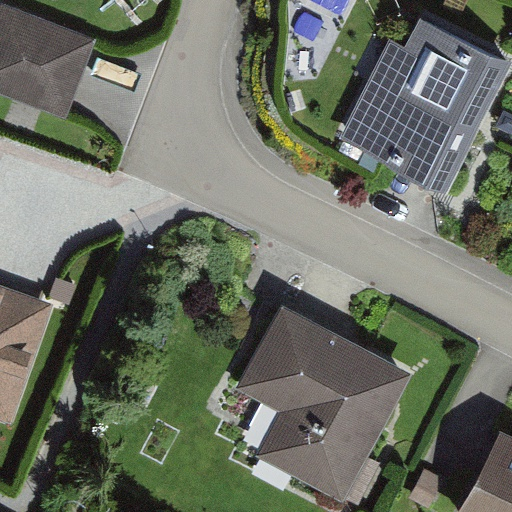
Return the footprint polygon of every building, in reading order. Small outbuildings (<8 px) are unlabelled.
[(101,40),(4,6),(0,17),(0,92),(73,118),(100,40),(101,40)] [(511,85),(511,55),(432,17),(417,48),(398,39),(349,140),(416,173),(459,193),(511,85)] [(0,420),(13,426),(52,308),(0,287),(0,420)] [(321,320),(289,304),(245,390),(287,412),(265,457),(349,500),(416,370),(321,320)] [(511,511),(511,431),(508,429),(467,511),(511,511)]
